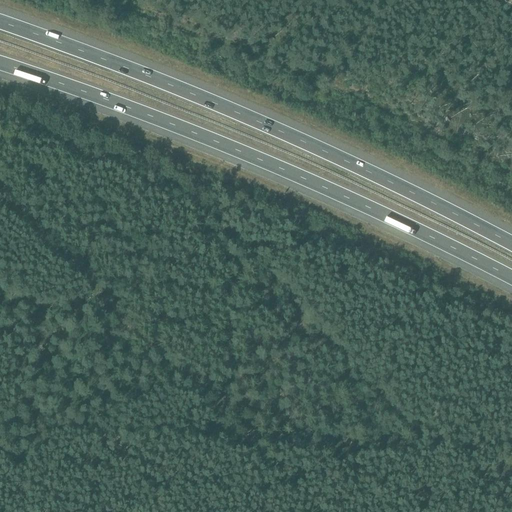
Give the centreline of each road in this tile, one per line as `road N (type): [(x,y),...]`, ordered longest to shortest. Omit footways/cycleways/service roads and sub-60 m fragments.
road 1 (motorway): [(511,244),(303,142),(0,22)]
road 2 (motorway): [(0,63),(291,173),(511,279)]
road 3 (track): [(0,425),(233,436),(316,511)]
